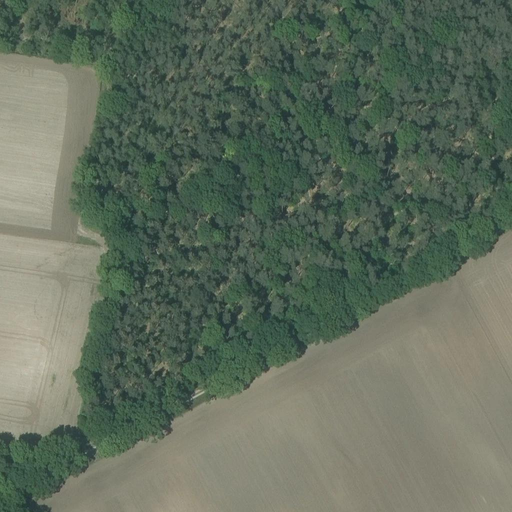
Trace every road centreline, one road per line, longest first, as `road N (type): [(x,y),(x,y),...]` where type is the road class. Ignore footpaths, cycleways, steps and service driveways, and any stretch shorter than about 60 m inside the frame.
road 1 (track): [(78,458),(511,220)]
road 2 (track): [(201,71),(149,207),(78,458)]
